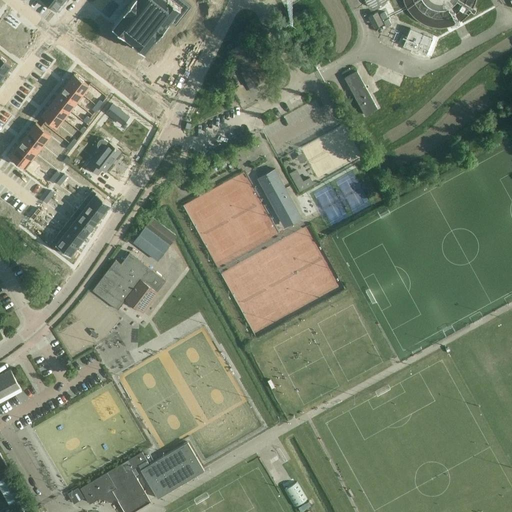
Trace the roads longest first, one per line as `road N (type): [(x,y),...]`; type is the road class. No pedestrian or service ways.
road 1 (tertiary): [(33,326),(103,240),(167,134)]
road 2 (residential): [(172,125),(54,34)]
road 3 (residential): [(167,134),(201,141),(301,86)]
road 4 (tertiary): [(236,0),(172,125)]
